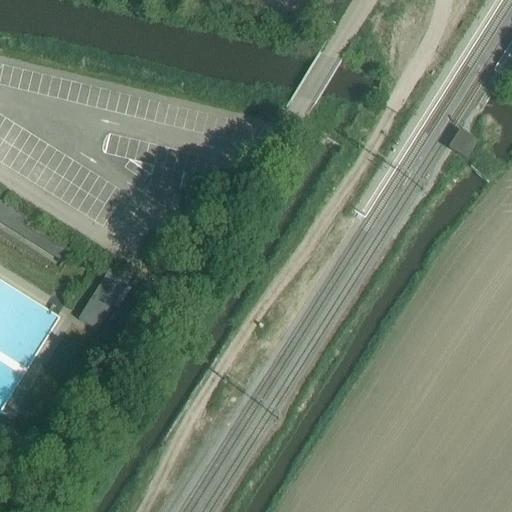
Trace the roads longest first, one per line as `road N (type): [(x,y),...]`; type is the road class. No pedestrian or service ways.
road 1 (track): [(139,511),(218,370),(390,118),(445,0)]
road 2 (residential): [(132,260),(283,123),(338,40)]
